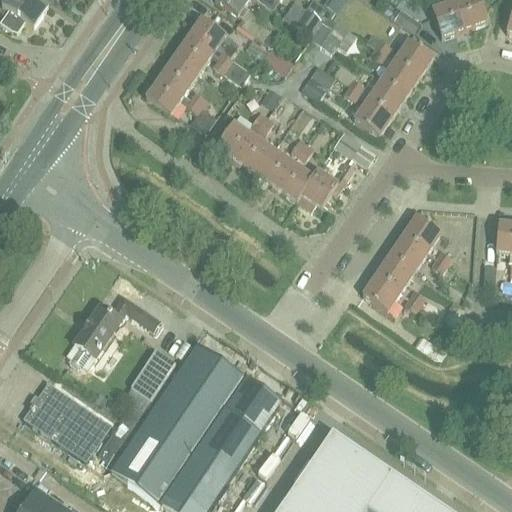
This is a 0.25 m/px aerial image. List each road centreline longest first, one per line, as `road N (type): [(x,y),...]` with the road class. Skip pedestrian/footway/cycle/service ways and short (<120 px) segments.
road 1 (unclassified): [(511,507),(273,344)]
road 2 (unclassified): [(273,344),(81,214)]
road 3 (residential): [(273,344),(399,157)]
road 4 (primary): [(23,175),(143,0)]
road 5 (residential): [(399,157),(460,69),(484,59),(511,64)]
road 6 (unclassified): [(81,214),(0,336)]
